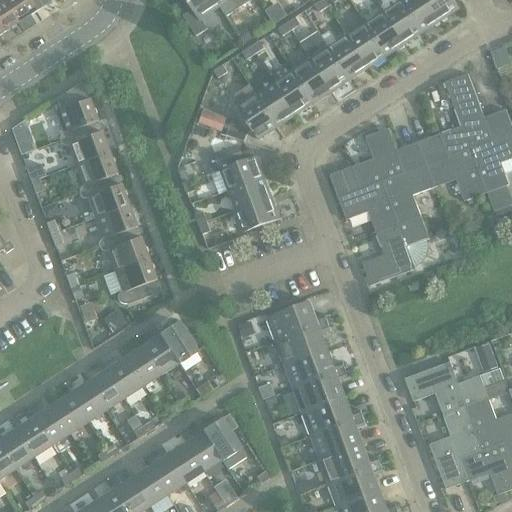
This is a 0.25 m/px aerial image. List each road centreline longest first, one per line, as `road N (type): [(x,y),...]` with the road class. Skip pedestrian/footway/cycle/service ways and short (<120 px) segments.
road 1 (residential): [(511,18),(298,152),(333,246)]
road 2 (residential): [(333,246),(430,511)]
road 3 (residential): [(0,317),(50,287),(0,171)]
road 4 (tertiary): [(0,88),(116,0)]
road 5 (residential): [(220,303),(333,246)]
